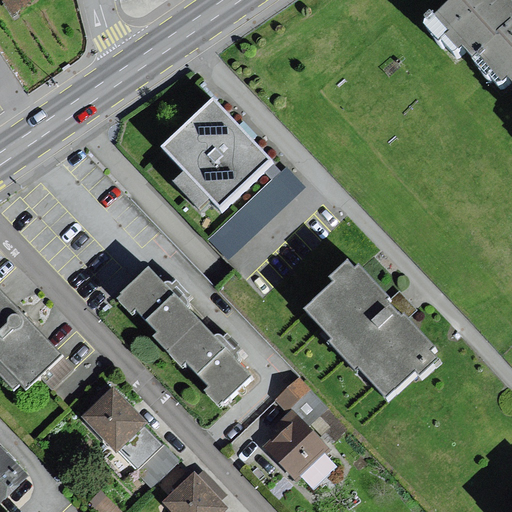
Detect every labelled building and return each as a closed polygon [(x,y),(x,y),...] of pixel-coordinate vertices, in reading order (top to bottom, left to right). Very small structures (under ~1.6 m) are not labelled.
[(38,0),(0,0),(0,14),(5,22),(38,0)] [(500,28),(474,0),(443,0),(410,30),(444,68),(453,60),(511,125),(511,28),(506,22),(500,28)] [(254,165),(201,107),(149,155),(202,213),(254,165)] [(321,217),(285,178),(209,247),(246,286),(321,217)] [(312,285),(317,290),(288,318),(368,403),(395,377),(401,384),(424,361),(333,265),(312,285)] [(252,378),(151,269),(121,297),(223,406),(252,378)] [(62,359),(0,302),(0,378),(24,400),(62,359)] [(276,399),(287,412),(309,395),(298,382),(276,399)] [(141,427),(104,393),(75,424),(112,459),(141,427)] [(291,425),(259,454),(287,485),(295,479),(309,494),(334,472),(291,425)] [(150,488),(174,464),(160,450),(136,474),(150,488)] [(0,504),(21,482),(0,461),(0,504)] [(218,511),(220,511),(188,479),(158,509),(161,511),(218,511)] [(115,511),(105,501),(93,511),(115,511)]
